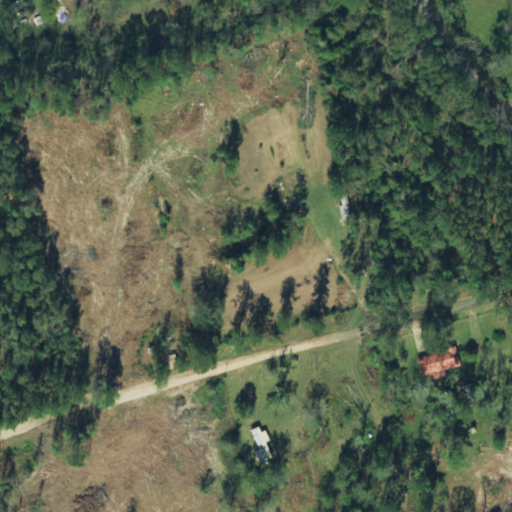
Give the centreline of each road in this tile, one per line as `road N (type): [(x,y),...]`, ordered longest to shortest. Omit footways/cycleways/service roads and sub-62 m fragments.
road 1 (residential): [(158,381),(511,264)]
road 2 (residential): [(511,179),(410,53),(406,0)]
